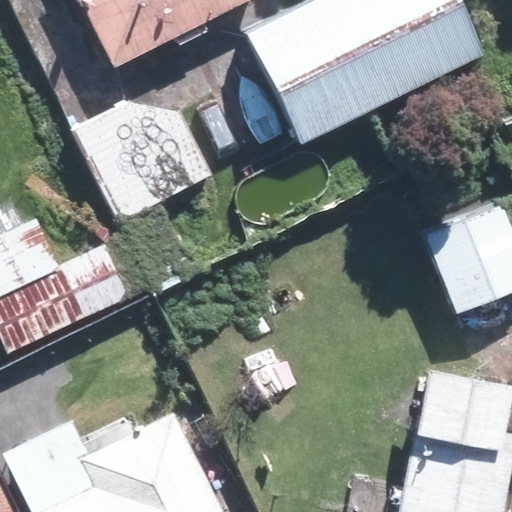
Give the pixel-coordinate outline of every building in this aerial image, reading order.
[(79,0),(105,52),(210,0),(79,0)] [(456,0),(275,0),(238,18),(293,129),(475,39),(456,0)] [(118,87),(64,116),(146,274),(187,254),(153,188),(207,160),(174,100),(118,87)] [(511,239),(494,192),(416,221),(445,299),(511,273),(511,239)] [(56,259),(36,213),(0,228),(0,333),(5,344),(128,290),(105,238),(56,259)] [(400,511),(503,511),(511,470),(511,431),(504,429),(511,385),(511,379),(428,363),(400,511)] [(230,511),(174,399),(88,442),(70,408),(1,442),(35,511),(230,511)] [(0,511),(16,511),(0,476),(0,511)]
